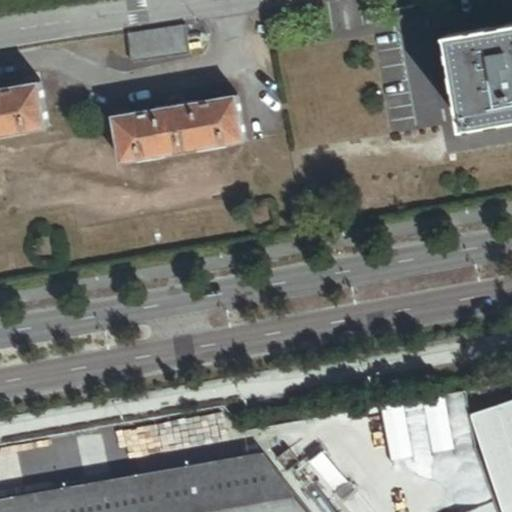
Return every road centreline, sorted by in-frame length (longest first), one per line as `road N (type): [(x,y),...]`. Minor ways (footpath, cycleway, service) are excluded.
road 1 (primary): [(511,242),(0,334)]
road 2 (primary): [(0,384),(511,293)]
road 3 (unclassified): [(0,34),(208,0)]
road 4 (unknown): [(411,0),(445,153)]
